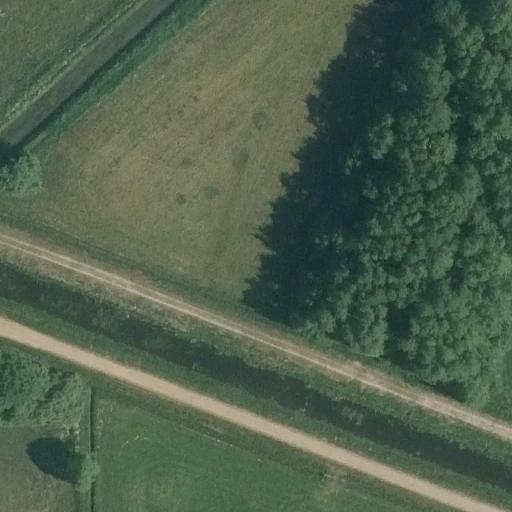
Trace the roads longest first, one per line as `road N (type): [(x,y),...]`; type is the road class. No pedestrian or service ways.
road 1 (track): [(0,238),(511,434)]
road 2 (track): [(0,328),(496,511)]
